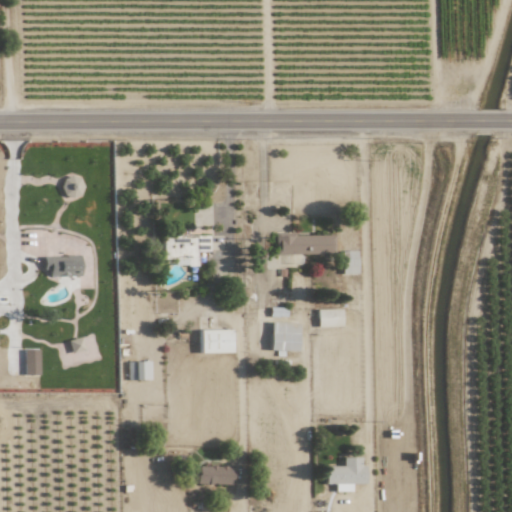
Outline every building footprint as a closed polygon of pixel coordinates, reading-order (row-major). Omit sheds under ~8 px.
[(333,234),(274,235),(274,255),(333,253),(333,234)] [(208,235),(161,236),(162,259),(177,258),(177,259),(186,259),(186,267),(196,266),(196,252),(208,252),(208,235)] [(356,274),(355,251),(340,251),(341,275),(356,274)] [(77,261),(57,261),(57,257),(42,256),(42,269),(48,269),(48,276),(77,276),(77,261)] [(315,310),(316,327),(340,326),(340,309),(315,310)] [(297,323),(269,322),(269,350),(296,351),(297,323)] [(229,330),(197,330),(198,353),(230,353),(229,330)] [(93,340),(93,335),(68,339),(70,352),(83,350),(82,342),(93,340)] [(37,349),(22,349),(23,375),(38,375),(37,349)] [(126,380),(149,380),(148,361),(126,362),(126,380)] [(333,491),(350,491),(350,484),(364,483),(363,465),(359,465),(359,457),(341,457),(341,466),(324,466),(325,484),(333,484),(333,491)] [(232,467),(196,466),(196,484),(231,485),(232,467)]
